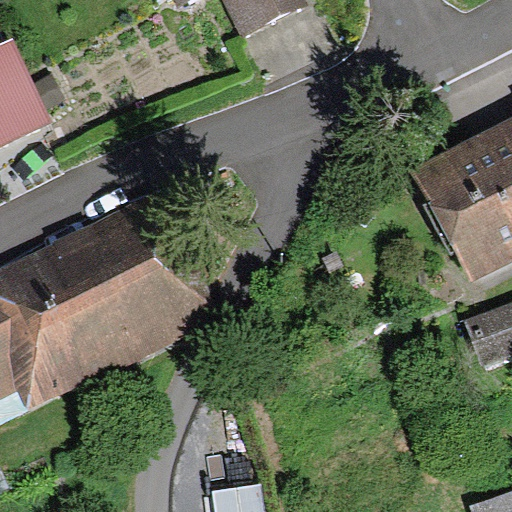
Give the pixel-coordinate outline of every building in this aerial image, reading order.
[(173,0),(176,5),(185,0),(221,0),(242,40),(310,5),(307,0),(173,0)] [(35,83),(13,38),(0,43),(0,147),(54,122),(48,109),(35,83)] [(54,74),(35,83),(48,109),(66,99),(54,74)] [(511,116),(411,168),(471,283),(511,262),(511,116)] [(219,303),(165,188),(0,266),(0,400),(19,391),(28,409),(204,332),(195,314),(219,303)] [(511,355),(511,302),(463,321),(481,367),(511,355)] [(511,511),(511,490),(471,505),(473,511),(511,511)]
